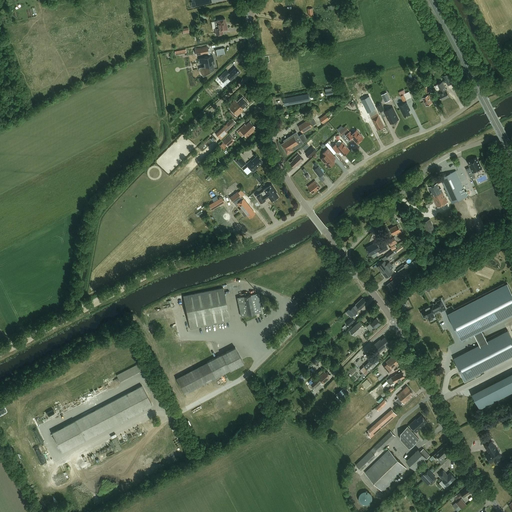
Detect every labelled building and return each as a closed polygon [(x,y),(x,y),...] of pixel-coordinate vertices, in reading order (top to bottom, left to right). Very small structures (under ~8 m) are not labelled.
[(217,21),(214,21),(215,29),(216,35),(223,34),(222,30),(227,29),(227,24),(226,25),(225,18),(217,20),(217,21)] [(297,24),(297,26),(295,27),(296,35),(304,33),(302,25),(301,26),(300,23),(297,24)] [(195,49),(196,55),(202,54),(203,54),(208,53),(207,47),(195,49)] [(210,70),(215,69),(213,63),(214,63),(212,55),(199,58),(200,63),(203,62),(204,66),(199,67),(200,72),(203,76),(210,70)] [(222,75),(218,78),(221,82),(223,83),(228,77),(231,80),(240,72),(235,67),(229,73),(226,70),(221,74),(222,75)] [(444,76),(448,85),(452,83),(448,74),(444,76)] [(439,94),(441,100),(449,96),(442,82),(437,84),(440,89),(443,88),(444,90),(440,91),(441,93),(439,94)] [(387,93),(381,95),(385,102),(390,100),(387,93)] [(309,100),(308,94),(284,99),(285,105),(309,100)] [(430,98),(432,97),(430,94),(422,98),(426,106),(432,103),(430,98)] [(244,110),(243,108),(248,103),(243,97),(237,102),(235,100),(228,107),(237,117),(244,110)] [(399,106),(404,117),(410,114),(407,109),(409,108),(407,102),(399,106)] [(389,119),(391,123),(398,120),(392,108),(385,111),(382,104),(377,106),(380,112),(383,110),(388,120),(389,119)] [(377,113),(371,117),(377,130),(384,127),(377,113)] [(319,119),(323,124),(329,119),(326,114),(319,119)] [(232,118),(215,134),(219,138),(221,140),(228,133),(226,131),(230,128),(236,122),(232,118)] [(303,133),(313,126),(316,124),(313,120),(310,121),(309,120),(299,126),(303,134),(299,136),(297,133),(284,141),(285,142),(282,145),(288,155),(301,146),(304,143),(308,140),(303,133)] [(245,125),(239,130),(237,133),(242,137),(244,135),(247,138),(256,130),(254,128),(255,127),(250,122),(246,126),(245,125)] [(352,138),(357,144),(364,138),(357,130),(352,134),(350,131),(345,135),(350,140),(352,138)] [(223,142),(227,147),(234,140),(230,135),(223,142)] [(336,144),(332,148),(336,152),(339,150),(344,155),(350,150),(343,142),(338,146),(336,144)] [(305,154),(310,158),(317,151),(313,147),(305,154)] [(324,152),(327,155),(321,159),(325,164),(325,163),(329,168),(335,163),(330,157),(333,155),(328,149),(324,152)] [(294,160),(291,163),(295,168),(297,166),(298,166),(304,161),(298,155),(293,160),(294,160)] [(241,167),(246,163),(240,156),(235,160),(241,167)] [(248,166),(243,170),(248,175),(252,171),(253,172),(258,168),(257,167),(263,162),(258,156),(252,162),(251,161),(247,165),(248,166)] [(468,162),(472,170),(467,173),(471,180),(475,178),(473,172),(481,168),(478,161),(477,159),(476,158),(474,159),(474,160),(468,162)] [(314,170),(319,178),(324,174),(319,167),(314,170)] [(452,204),(467,197),(456,171),(440,178),(452,204)] [(315,181),(307,187),(313,194),(320,188),(315,181)] [(432,193),(431,193),(437,207),(447,202),(441,188),(440,189),(437,183),(429,187),(432,193)] [(272,184),(263,190),(264,191),(261,193),(260,193),(255,196),(260,204),(265,200),(263,196),(266,194),(271,201),(278,197),(276,193),(277,192),(272,184)] [(238,192),(230,198),(234,203),(242,197),(241,197),(244,195),(241,190),(238,192)] [(222,204),(219,199),(209,205),(212,210),(222,204)] [(247,215),(249,217),(255,213),(243,199),(238,203),(244,211),(242,213),(245,217),(247,215)] [(442,213),(445,219),(453,215),(451,209),(442,213)] [(422,223),(428,234),(435,230),(430,219),(422,223)] [(204,220),(195,225),(197,229),(206,224),(204,220)] [(397,225),(389,229),(393,235),(395,234),(396,235),(401,233),(397,225)] [(391,247),(397,243),(394,237),(387,241),(391,247)] [(376,242),(367,248),(371,256),(379,251),(380,254),(388,249),(385,244),(379,247),(376,242)] [(393,250),(386,256),(388,258),(395,253),(393,250)] [(384,261),(377,266),(381,272),(391,265),(389,262),(386,264),(384,261)] [(391,265),(381,272),(386,278),(393,272),(390,269),(393,267),(391,265)] [(397,278),(386,286),(390,291),(408,279),(405,275),(398,280),(397,278)] [(432,283),(424,286),(426,291),(434,288),(432,283)] [(448,315),(462,342),(474,335),(480,346),(488,342),(482,331),(511,315),(511,293),(507,284),(448,315)] [(183,296),(190,330),(230,322),(223,288),(183,296)] [(258,294),(237,298),(241,317),(262,312),(258,294)] [(353,307),(349,310),(354,315),(357,312),(357,311),(359,309),(360,309),(367,303),(365,301),(365,300),(364,299),(363,299),(362,298),(355,305),(356,305),(353,307)] [(433,304),(421,310),(424,316),(426,315),(428,319),(429,321),(433,319),(432,317),(434,316),(433,314),(436,313),(440,310),(441,311),(446,309),(441,300),(436,302),(437,304),(433,305),(433,304)] [(374,329),(381,323),(378,320),(378,319),(377,317),(373,321),(372,319),(369,322),(370,323),(366,327),(370,332),(374,328),(374,329)] [(352,318),(346,323),(349,327),(355,321),(352,318)] [(360,321),(349,330),(355,336),(365,327),(360,321)] [(480,346),(454,359),(465,380),(511,356),(511,339),(508,332),(488,342),(480,346)] [(380,340),(372,346),(378,353),(386,347),(387,349),(391,345),(385,337),(381,341),(380,340)] [(207,362),(176,378),(184,394),(215,378),(243,363),(235,347),(207,362)] [(391,358),(386,362),(388,364),(384,367),(389,372),(398,364),(398,363),(401,361),(396,355),(392,359),(391,358)] [(372,360),(360,370),(365,376),(376,365),(372,360)] [(139,363),(116,375),(120,382),(142,370),(139,363)] [(329,377),(330,376),(327,372),(326,373),(325,372),(318,378),(311,385),(315,389),(322,382),(323,384),(330,377),(329,377)] [(404,375),(403,374),(402,372),(398,374),(397,374),(395,375),(395,376),(394,376),(389,379),(387,380),(390,385),(392,384),(397,381),(398,383),(402,381),(401,380),(405,378),(404,377),(404,376),(404,375)] [(511,374),(473,395),(480,408),(511,391),(511,374)] [(367,379),(362,384),(366,388),(371,384),(367,379)] [(52,433),(62,452),(152,406),(142,386),(52,433)] [(411,393),(412,392),(407,386),(403,390),(403,391),(397,396),(404,404),(409,400),(409,399),(411,397),(410,396),(412,394),(411,393)] [(338,392),(342,397),(348,393),(344,387),(338,392)] [(377,401),(380,398),(373,389),(370,392),(377,401)] [(278,396),(281,404),(287,401),(284,394),(278,396)] [(384,399),(376,408),(379,411),(387,403),(384,399)] [(370,438),(397,415),(392,409),(367,429),(369,431),(366,433),(370,438)] [(409,425),(415,431),(417,429),(418,430),(423,426),(422,425),(427,421),(421,415),(417,420),(416,419),(409,425)] [(400,439),(409,448),(419,439),(407,427),(401,433),(400,439)] [(391,431),(374,448),(356,465),(361,471),(376,457),(374,454),(377,451),(378,452),(395,436),(391,431)] [(486,456),(487,457),(486,459),(487,461),(489,461),(490,463),(494,461),(496,464),(500,461),(498,458),(502,456),(497,449),(496,449),(491,442),(484,446),(489,454),(486,456)] [(433,456),(430,459),(432,461),(435,458),(436,460),(438,458),(439,460),(442,457),(443,458),(448,452),(444,448),(439,452),(439,451),(433,456)] [(406,461),(415,471),(430,456),(423,449),(421,452),(418,449),(406,461)] [(365,473),(383,492),(407,469),(389,450),(365,473)] [(423,475),(431,483),(436,478),(429,470),(423,475)] [(443,480),(442,481),(448,486),(456,479),(450,473),(448,475),(443,471),(438,475),(443,480)] [(461,492),(457,495),(459,498),(463,495),(464,497),(465,495),(466,496),(467,495),(467,494),(471,492),(468,487),(460,492),(461,492)] [(367,491),(366,491),(365,491),(364,492),(362,492),(361,493),(361,494),(360,495),(359,496),(359,497),(359,498),(359,500),(359,501),(360,502),(361,503),(361,504),(362,504),(364,505),(365,505),(366,505),(367,505),(368,505),(369,504),(370,504),(371,503),(372,502),(372,501),(373,500),(373,498),(373,497),(372,496),(372,495),(371,494),(370,493),(369,492),(368,492),(367,491)] [(456,502),(452,506),(458,511),(461,509),(466,505),(461,498),(456,503),(456,502)]
